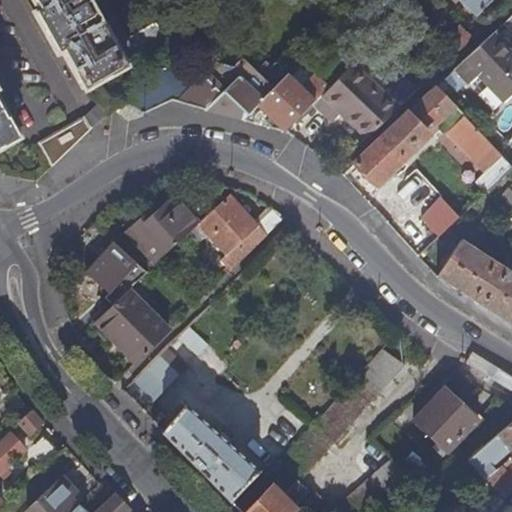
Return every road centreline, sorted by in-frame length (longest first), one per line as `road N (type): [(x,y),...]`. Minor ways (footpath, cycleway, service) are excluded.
road 1 (residential): [(511,359),(425,304),(310,199),(249,162),(158,151),(0,229)]
road 2 (secondary): [(173,511),(44,356),(0,254)]
